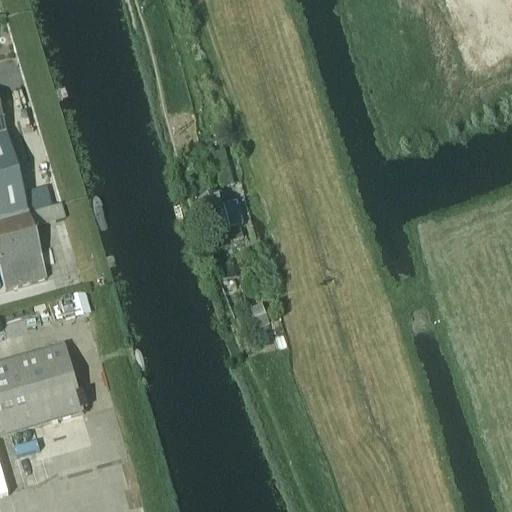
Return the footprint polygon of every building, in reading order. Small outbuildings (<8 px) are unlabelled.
[(0,224),(26,217),(0,122),(0,224)] [(225,164),(223,155),(212,158),(221,191),(233,188),(227,164),(225,164)] [(224,209),(221,198),(197,205),(208,239),(228,233),(230,232),(231,237),(232,236),(234,244),(243,242),(244,241),(241,229),(243,228),(236,206),(224,209)] [(65,221),(60,207),(26,217),(0,224),(0,279),(4,295),(45,283),(30,232),(65,221)] [(250,334),(267,329),(261,308),(244,313),(250,334)] [(64,349),(0,367),(0,440),(83,416),(64,349)]
